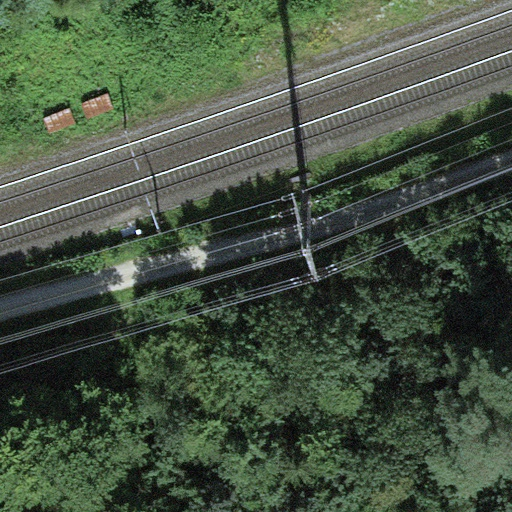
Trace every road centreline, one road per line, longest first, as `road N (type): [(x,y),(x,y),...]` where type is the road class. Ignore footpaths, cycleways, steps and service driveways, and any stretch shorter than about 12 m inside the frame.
road 1 (track): [(0,330),(339,224),(511,157)]
road 2 (track): [(121,293),(146,511)]
